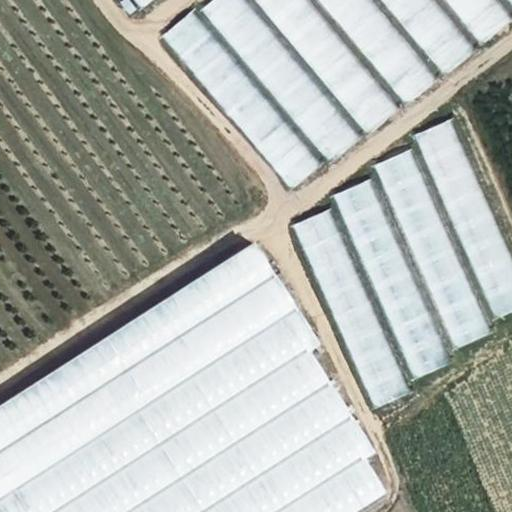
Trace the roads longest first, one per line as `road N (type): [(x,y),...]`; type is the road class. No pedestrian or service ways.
road 1 (track): [(511,41),(276,219),(276,237),(393,480),(377,511)]
road 2 (track): [(102,0),(271,179),(276,219),(210,251),(0,386)]
road 3 (track): [(370,425),(511,336)]
road 4 (track): [(511,221),(447,90)]
